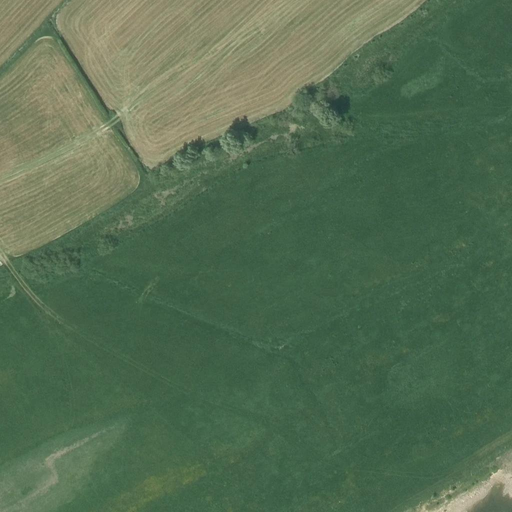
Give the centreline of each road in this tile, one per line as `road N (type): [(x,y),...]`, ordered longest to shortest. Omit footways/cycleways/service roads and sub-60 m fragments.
road 1 (track): [(276,511),(40,308),(0,251)]
road 2 (track): [(511,431),(364,511)]
road 3 (track): [(0,177),(84,140),(130,109)]
